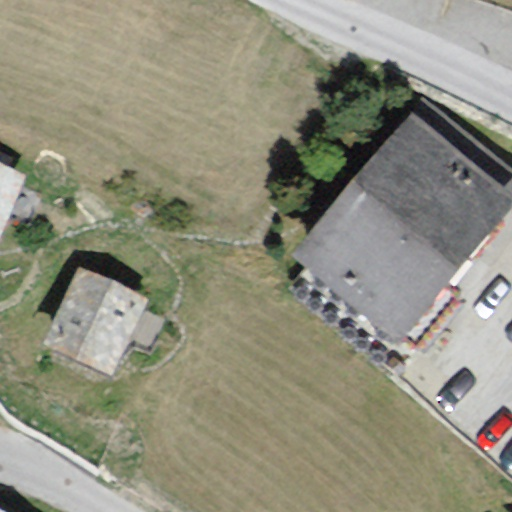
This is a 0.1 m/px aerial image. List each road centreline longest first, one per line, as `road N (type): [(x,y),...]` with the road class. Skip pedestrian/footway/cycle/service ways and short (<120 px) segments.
road 1 (residential): [(511,110),(289,0)]
road 2 (residential): [(0,454),(56,471),(117,511)]
